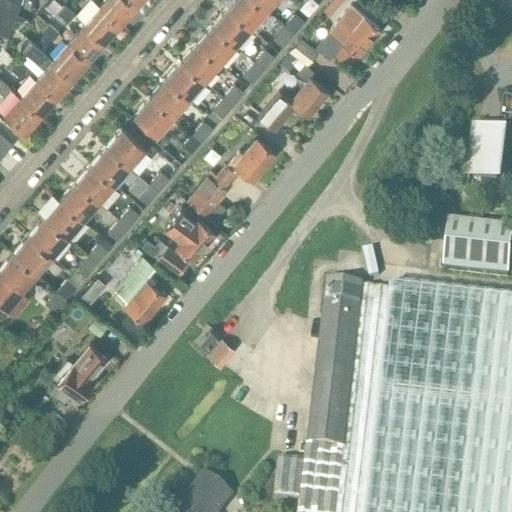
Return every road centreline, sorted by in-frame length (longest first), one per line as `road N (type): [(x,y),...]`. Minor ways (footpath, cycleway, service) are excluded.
road 1 (unclassified): [(28,511),(444,0)]
road 2 (residential): [(0,206),(175,0)]
